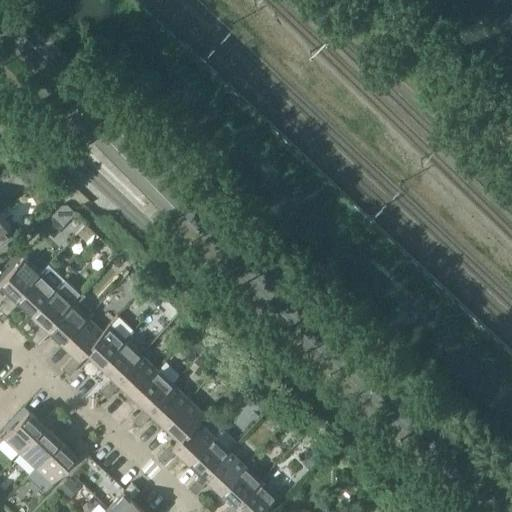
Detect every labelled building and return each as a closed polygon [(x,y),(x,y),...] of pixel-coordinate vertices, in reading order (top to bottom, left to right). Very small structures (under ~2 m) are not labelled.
[(61,205),(52,214),(61,224),(74,212),(67,205),(61,205)] [(0,217),(0,244),(12,236),(0,217)] [(5,301),(12,308),(19,302),(15,298),(40,272),(23,257),(0,281),(0,284),(11,295),(5,301)] [(31,313),(55,287),(40,272),(15,298),(19,302),(31,313)] [(55,287),(31,313),(43,325),(37,331),(44,338),(50,331),(46,328),(71,302),(79,294),(63,279),(55,287)] [(12,308),(5,301),(0,306),(0,309),(6,315),(12,308)] [(62,343),(87,316),(71,302),(46,328),(50,331),(62,343)] [(86,351),(101,365),(125,339),(134,329),(118,314),(103,331),(85,350),(86,351)] [(68,361),(75,368),(82,360),(79,357),(86,351),(85,350),(103,331),(87,316),(62,343),(74,354),(68,361)] [(192,330),(187,335),(197,344),(202,339),(192,330)] [(44,338),(37,331),(30,338),(37,345),(44,338)] [(106,383),(114,390),(120,383),(116,380),(141,353),(125,339),(101,365),(112,376),(106,383)] [(132,395),(157,368),(141,353),(116,380),(120,383),(132,395)] [(196,357),(188,366),(198,375),(206,366),(196,357)] [(75,368),(68,361),(62,367),(69,374),(75,368)] [(138,413),(146,420),(152,413),(148,410),(172,383),(157,368),(132,395),(144,406),(138,413)] [(114,390),(106,383),(100,390),(107,397),(114,390)] [(164,425),(189,398),(172,383),(148,410),(152,413),(164,425)] [(267,396),(258,405),(265,412),(274,402),(267,396)] [(189,398),(164,425),(179,439),(180,439),(197,420),(198,421),(205,414),(189,398)] [(47,415),(54,422),(61,416),(53,408),(47,415)] [(3,436),(20,452),(44,425),(41,422),(28,410),(3,436)] [(146,420),(138,413),(132,420),(139,427),(146,420)] [(44,425),(20,452),(35,467),(60,440),(48,429),(54,422),(47,415),(41,422),(44,425)] [(189,461),(213,435),(207,430),(198,421),(197,420),(180,439),(179,439),(173,445),(172,446),(176,450),(189,461)] [(213,435),(189,461),(201,473),(194,479),(202,486),(207,481),(208,480),(204,476),(229,450),(213,435)] [(35,467),(27,475),(44,490),(87,445),(79,438),(69,449),(60,440),(35,467)] [(163,450),(170,457),(176,450),(172,446),(173,445),(170,442),(163,450)] [(170,457),(163,450),(156,457),(164,463),(170,457)] [(220,491),(245,465),(229,450),(204,476),(208,480),(220,491)] [(313,451),(304,461),(312,468),(321,459),(313,451)] [(245,465),(220,491),(232,502),(226,509),(229,511),(236,511),(239,509),(236,506),(260,480),(245,465)] [(202,486),(194,479),(188,486),(195,493),(202,486)] [(260,511),(277,495),(260,480),(236,506),(239,509),(242,511),(260,511)] [(132,482),(125,489),(132,496),(139,489),(132,482)] [(145,511),(123,491),(108,507),(112,511),(145,511)]
